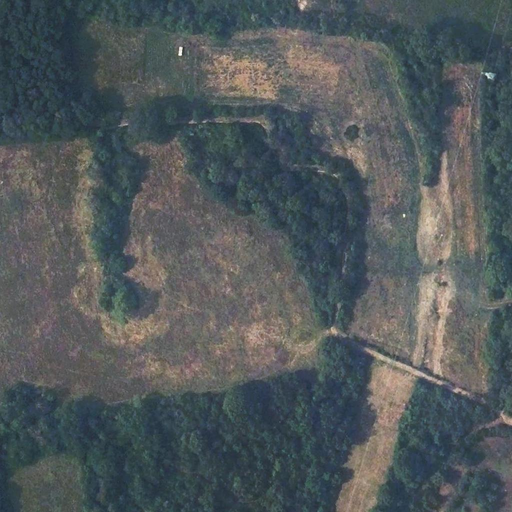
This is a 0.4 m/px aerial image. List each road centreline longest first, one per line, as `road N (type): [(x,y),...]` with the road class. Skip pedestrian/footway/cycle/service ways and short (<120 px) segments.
road 1 (track): [(511,421),(333,334),(347,201),(334,174),(282,168),(261,124),(0,131)]
road 2 (track): [(504,418),(458,439),(402,511)]
